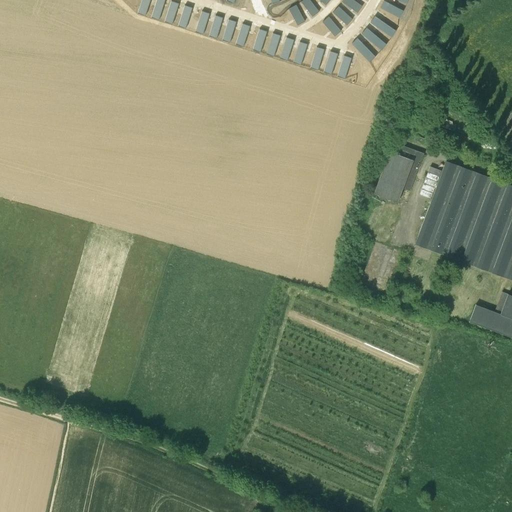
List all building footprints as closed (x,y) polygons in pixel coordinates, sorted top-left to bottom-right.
[(141,0),(137,13),(144,15),(149,0),(141,0)] [(155,0),(150,17),(158,19),(164,0),(155,0)] [(310,0),(303,0),(302,1),(314,16),(320,11),(310,0)] [(356,0),(344,0),(344,1),(359,12),(364,6),(356,0)] [(171,1),(164,21),(171,24),(178,3),(171,1)] [(384,4),(380,11),(403,23),(407,16),(384,4)] [(184,5),(178,25),(185,28),(192,7),(184,5)] [(296,5),(290,8),(298,25),(305,21),(296,5)] [(340,6),(334,12),(348,25),(353,19),(340,6)] [(202,10),(195,31),(202,33),(209,13),(202,10)] [(215,15),(209,35),(216,38),(223,17),(215,15)] [(377,16),(373,22),(394,37),(398,30),(377,16)] [(329,17),(324,21),(335,36),(341,31),(329,17)] [(229,19),(222,39),(229,42),(236,21),(229,19)] [(242,23),(236,44),(243,46),(250,25),(242,23)] [(260,28),(253,49),(260,51),(267,31),(260,28)] [(369,28),(363,34),(383,50),(388,44),(369,28)] [(273,33),(266,53),(274,56),(281,35),(273,33)] [(287,37),(280,57),(287,60),(294,39),(287,37)] [(359,38),(353,43),(371,62),(377,56),(359,38)] [(300,41),(293,62),(301,65),(308,44),(300,41)] [(317,46),(311,67),(318,69),(325,49),(317,46)] [(331,51),(324,71),(332,74),(338,53),(331,51)] [(345,55),(338,76),(345,78),(352,58),(345,55)] [(374,193),(398,202),(403,188),(410,191),(424,153),(393,142),(374,193)] [(416,240),(416,241),(417,241),(511,276),(511,295),(508,294),(507,295),(500,314),(476,304),(469,322),(470,322),(478,325),(511,337),(511,338),(511,336),(511,189),(452,167),(445,165),(445,164),(444,164),(442,171),(430,166),(419,195),(431,199),(416,240)] [(387,246),(375,242),(364,271),(365,272),(362,278),(361,278),(357,291),(387,302),(391,289),(389,288),(391,282),(395,283),(406,253),(395,249),(393,248),(393,250),(387,248),(388,246),(387,246)]
